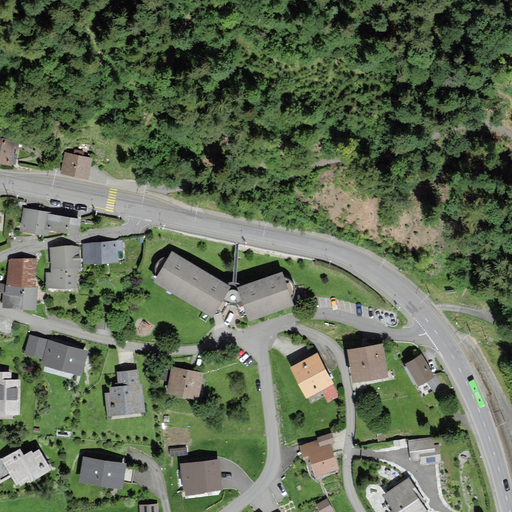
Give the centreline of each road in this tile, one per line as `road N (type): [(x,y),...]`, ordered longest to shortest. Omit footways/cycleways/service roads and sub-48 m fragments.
road 1 (track): [(511,135),(474,123),(402,154),(330,161),(257,186),(134,185),(128,206)]
road 2 (secondary): [(144,210),(334,251),(396,287),(436,331)]
road 3 (residential): [(257,329),(206,347),(158,350),(0,309)]
road 4 (residential): [(282,320),(329,341),(341,358),(351,415),(349,486),(360,511)]
road 5 (residential): [(257,329),(274,455),(263,483),(229,511)]
road 6 (secondary): [(436,331),(485,425),(509,511)]
road 7 (residential): [(0,258),(31,245),(132,229),(144,210)]
road 8 (residential): [(436,331),(392,333),(325,314),(282,320)]
road 9 (secondary): [(0,182),(144,210)]
